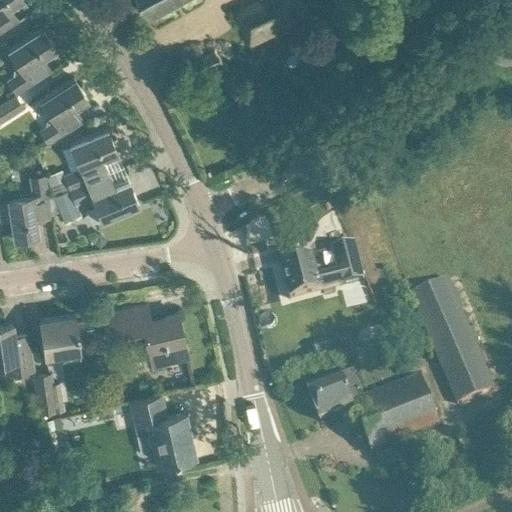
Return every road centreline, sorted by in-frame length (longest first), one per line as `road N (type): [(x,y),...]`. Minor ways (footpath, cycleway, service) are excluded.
road 1 (unclassified): [(201,213),(398,106),(501,31)]
road 2 (residential): [(278,511),(215,250)]
road 3 (residential): [(201,213),(81,0)]
road 4 (residential): [(0,277),(215,250)]
